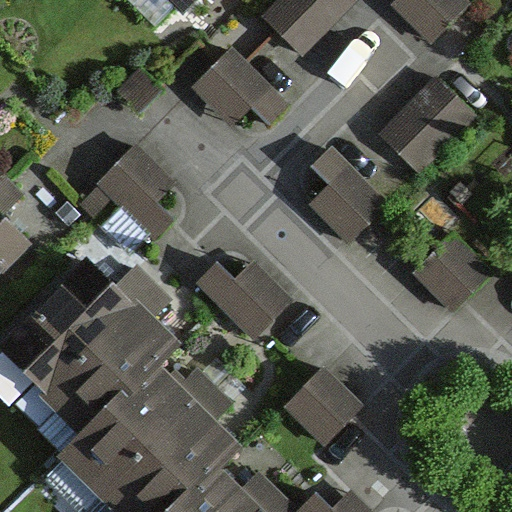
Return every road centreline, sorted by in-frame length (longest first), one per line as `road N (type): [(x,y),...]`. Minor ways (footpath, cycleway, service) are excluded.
road 1 (residential): [(161,115),(396,345)]
road 2 (residential): [(396,345),(421,449),(483,511)]
road 3 (residential): [(396,345),(466,353),(511,372)]
